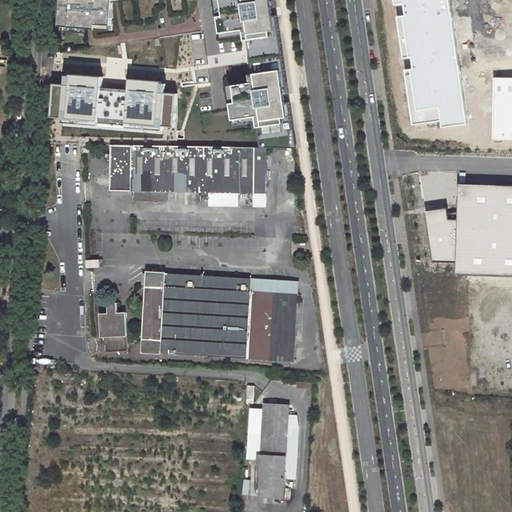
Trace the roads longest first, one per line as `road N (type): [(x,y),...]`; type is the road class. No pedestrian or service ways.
road 1 (unknown): [(72,273),(108,271),(154,254),(261,256),(282,235),(264,215),(153,209),(68,188)]
road 2 (primary): [(412,401),(354,0)]
road 3 (residential): [(69,220),(75,362),(246,373),(288,394)]
road 4 (residential): [(5,377),(288,394)]
road 5 (residential): [(39,0),(19,218)]
road 6 (residential): [(19,218),(5,377)]
road 7 (residential): [(288,394),(412,401)]
